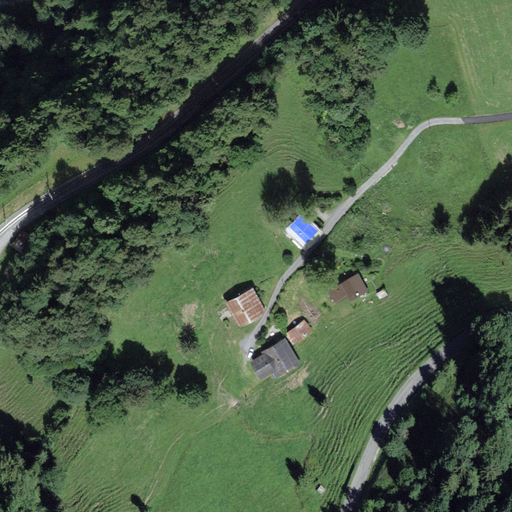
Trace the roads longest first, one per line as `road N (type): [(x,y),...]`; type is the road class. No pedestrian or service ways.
road 1 (track): [(328,0),(189,122),(27,220),(0,245)]
road 2 (track): [(248,352),(281,282),(421,127),(511,115)]
road 3 (tertiary): [(511,312),(439,355),(412,382),(377,434),(344,511)]
